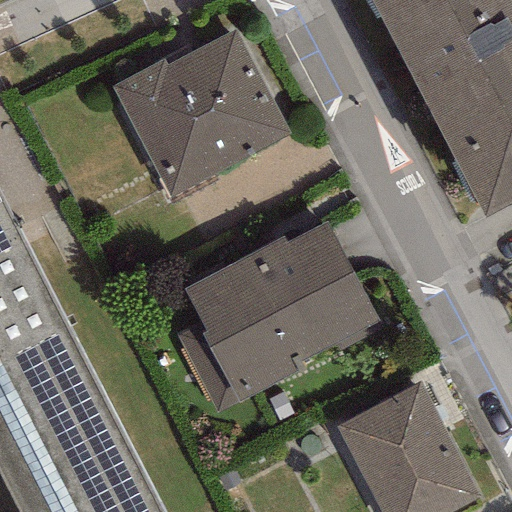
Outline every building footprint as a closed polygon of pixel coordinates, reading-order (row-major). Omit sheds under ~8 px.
[(511,0),(367,0),(483,219),(511,204),(511,0)] [(162,59),(109,87),(166,198),(288,135),(234,30),(165,65),(162,59)] [(0,479),(16,511),(159,511),(0,200),(0,479)] [(281,238),(181,289),(198,323),(174,335),(215,415),(302,371),(298,363),(377,323),(325,221),(283,242),(281,238)] [(418,384),(334,427),(378,511),(452,511),(478,499),(418,384)]
